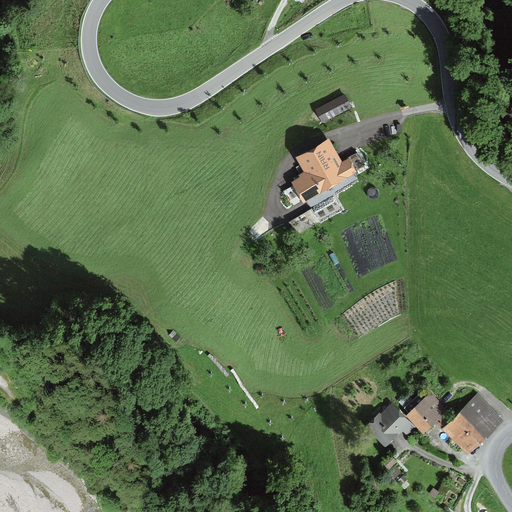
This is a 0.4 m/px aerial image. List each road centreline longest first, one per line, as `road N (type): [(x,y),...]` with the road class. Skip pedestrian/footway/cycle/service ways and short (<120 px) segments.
road 1 (tertiary): [(101,0),(89,42),(96,72),(125,98),(159,107),(193,98),(344,0)]
road 2 (tertiary): [(407,0),(446,39),(452,103),(467,140),(511,177)]
